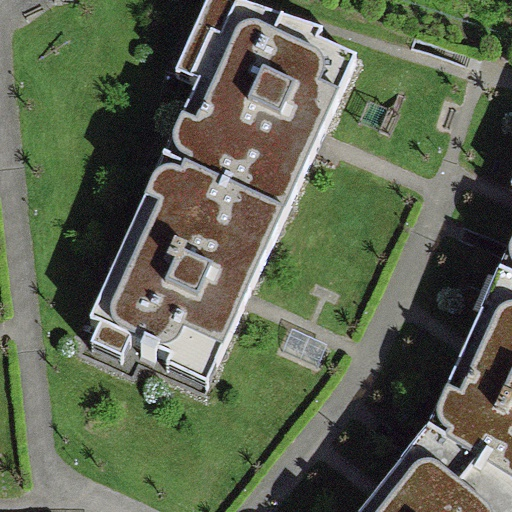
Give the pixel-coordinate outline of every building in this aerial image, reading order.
[(158,168),(279,223),(351,66),(314,49),(317,40),(230,11),(214,45),(205,41),(184,87),(193,91),(158,168)] [(173,354),(212,371),(279,223),(158,168),(85,328),(139,352),(136,359),(150,365),(153,358),(168,365),(173,354)] [(511,241),(494,281),(511,289),(511,241)] [(511,289),(494,281),(423,438),(511,492),(511,289)] [(362,511),(511,511),(511,492),(423,438),(362,511)]
